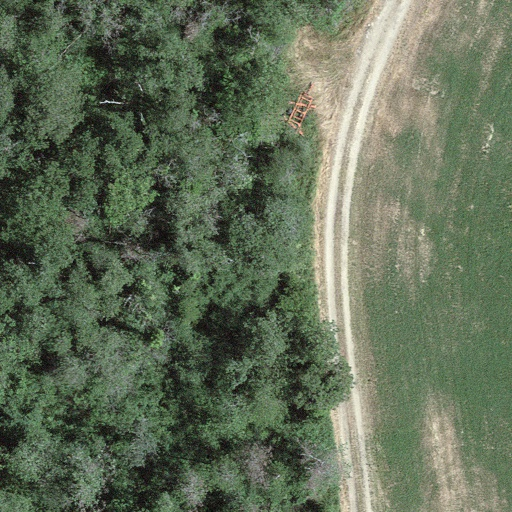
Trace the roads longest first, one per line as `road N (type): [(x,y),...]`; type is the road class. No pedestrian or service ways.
road 1 (track): [(401,0),(358,94),(343,153),(338,286),(359,511)]
road 2 (track): [(146,0),(94,69),(0,230)]
